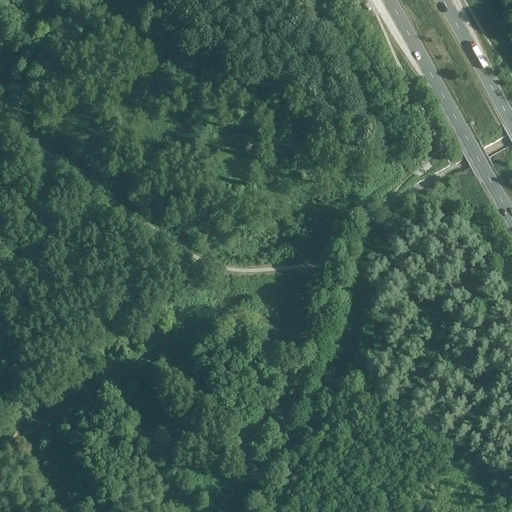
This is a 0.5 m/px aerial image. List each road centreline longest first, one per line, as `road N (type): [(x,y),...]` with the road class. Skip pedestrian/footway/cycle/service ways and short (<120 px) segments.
road 1 (primary): [(391,0),(511,225)]
road 2 (primary): [(511,128),(442,0)]
